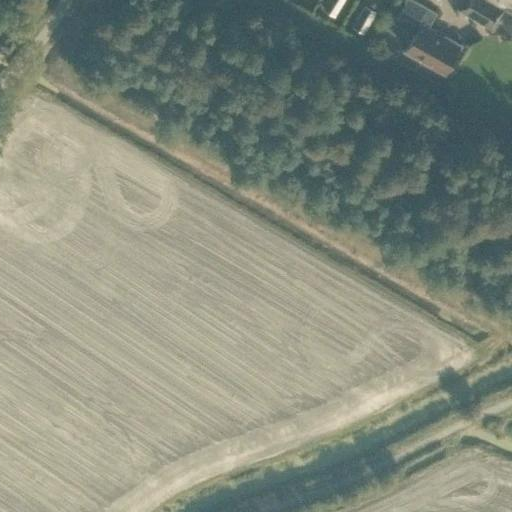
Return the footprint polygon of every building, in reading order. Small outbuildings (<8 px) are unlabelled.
[(342,0),(328,0),(324,8),(334,14),(342,0)] [(404,50),(443,72),(459,44),(427,25),(435,11),(414,0),(406,0),(394,21),(414,32),(404,50)] [(511,0),(463,0),(459,8),(492,27),(498,17),(511,25),(511,0)] [(375,11),(365,5),(353,25),(364,31),(375,11)] [(0,50),(7,53),(13,36),(1,32),(1,30),(0,30),(0,50)]
